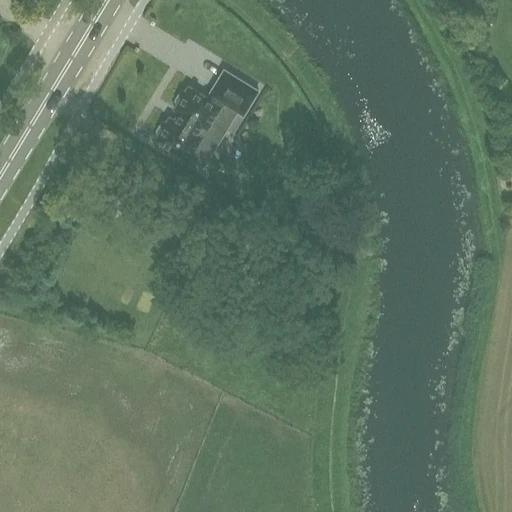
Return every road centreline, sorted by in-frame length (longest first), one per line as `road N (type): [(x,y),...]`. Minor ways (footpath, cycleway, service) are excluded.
road 1 (track): [(346,511),(344,413),(367,258),(361,190),(317,84),(228,0)]
road 2 (primary): [(0,176),(108,0)]
